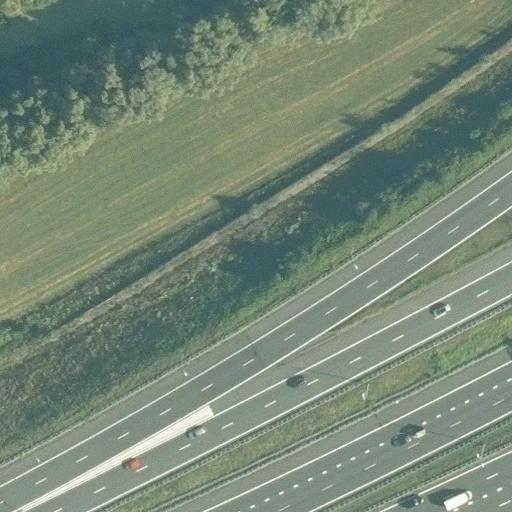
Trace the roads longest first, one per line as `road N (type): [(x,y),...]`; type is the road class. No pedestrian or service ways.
road 1 (motorway): [(511,186),(0,509)]
road 2 (motorway): [(511,274),(45,511)]
road 3 (motorway): [(511,392),(273,511)]
